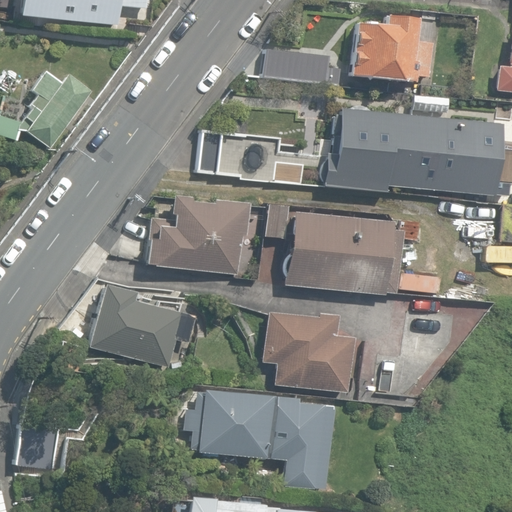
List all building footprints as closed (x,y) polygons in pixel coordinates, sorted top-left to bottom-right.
[(52,20),(115,26),(117,0),(121,1),(126,7),(144,9),(144,0),(15,0),(15,10),(52,13),(52,20)] [(412,40),(414,19),(382,16),(382,22),(360,20),(354,25),(349,77),(413,83),(413,77),(425,78),(430,41),(412,40)] [(511,30),(510,31),(506,65),(511,65),(510,69),(497,67),(494,91),(511,93),(511,30)] [(242,76),(303,82),(305,62),(258,57),(242,76)] [(24,131),(47,147),(87,91),(64,74),(58,83),(42,71),(28,91),(34,95),(27,105),(30,108),(20,122),(0,116),(0,135),(16,140),(18,131),(24,131)] [(407,109),(443,110),(443,95),(408,93),(407,109)] [(383,183),(463,190),(463,188),(488,190),(489,180),(511,182),(511,147),(493,145),(495,122),(335,107),(331,151),(323,150),(320,182),(382,188),(383,183)] [(271,181),(276,139),(200,130),(195,172),(271,181)] [(145,265),(236,275),(240,236),(243,237),(247,204),(212,201),(212,204),(189,202),(189,198),(170,196),(169,215),(173,215),(172,222),(149,219),(145,265)] [(262,237),(281,238),(284,207),(264,206),(262,237)] [(496,242),(511,243),(511,207),(499,206),(496,242)] [(281,285),(379,295),(380,293),(390,294),(397,231),(386,230),(387,223),(288,213),(281,285)] [(397,239),(415,240),(416,222),(398,221),(397,239)] [(85,347),(167,368),(174,340),(186,343),(193,317),(148,306),(148,300),(136,299),(136,297),(130,296),(131,294),(100,286),(85,347)] [(271,385),(342,393),(348,339),(330,337),(332,316),(313,314),(313,318),(263,312),(258,362),(273,364),(271,385)] [(280,487),(323,490),(330,408),(293,404),(293,400),(199,391),(199,394),(192,393),(190,411),(182,410),(180,431),(188,432),(187,450),(196,450),(195,453),(282,460),(280,487)] [(14,464),(52,468),(57,428),(19,424),(14,464)] [(296,511),(252,508),(253,498),(231,497),(231,504),(209,502),(209,500),(185,497),(183,511),(296,511)]
